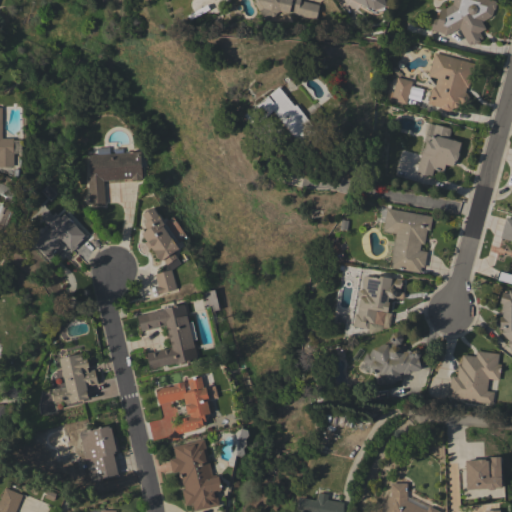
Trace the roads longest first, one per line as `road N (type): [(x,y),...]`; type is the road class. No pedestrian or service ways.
road 1 (residential): [(154,511),(110,304),(113,271)]
road 2 (residential): [(511,77),(450,307)]
road 3 (residential): [(511,422),(393,414),(372,433),(347,490)]
